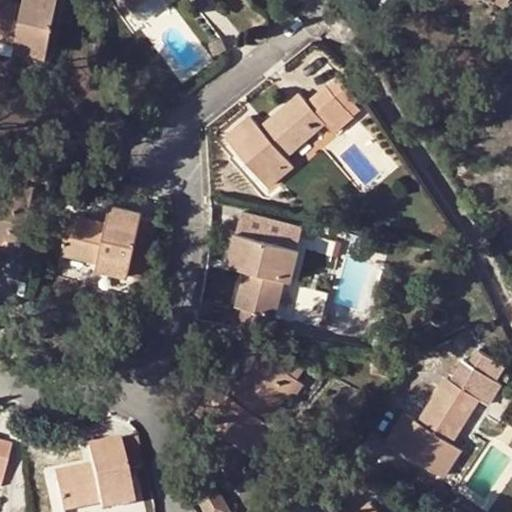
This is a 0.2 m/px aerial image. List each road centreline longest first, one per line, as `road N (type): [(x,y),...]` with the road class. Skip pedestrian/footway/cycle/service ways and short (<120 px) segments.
road 1 (residential): [(159,423),(187,325),(176,151),(192,121),(303,26)]
road 2 (residential): [(0,400),(48,416),(159,423)]
